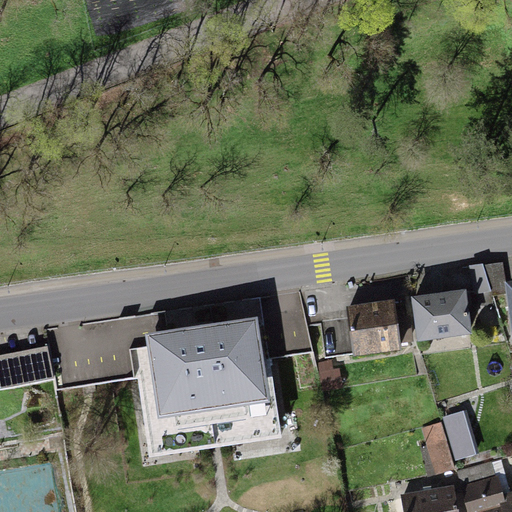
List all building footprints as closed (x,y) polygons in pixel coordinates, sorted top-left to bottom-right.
[(483,264),(469,266),(474,294),(491,292),(483,264)] [(411,298),(417,342),(471,336),(465,291),(411,298)] [(347,307),(353,356),(400,351),(394,301),(347,307)] [(147,336),(160,421),(269,404),(256,319),(147,336)] [(48,346),(0,354),(0,389),(54,380),(48,346)] [(465,410),(442,417),(455,460),(478,453),(465,410)] [(441,422),(420,427),(433,475),(454,469),(441,422)] [(511,511),(511,491),(502,494),(498,477),(495,477),(491,462),(456,471),(467,511),(511,511)] [(458,511),(454,486),(400,494),(403,511),(458,511)]
